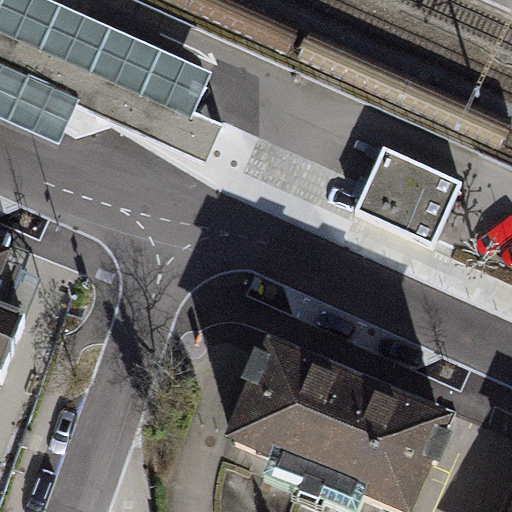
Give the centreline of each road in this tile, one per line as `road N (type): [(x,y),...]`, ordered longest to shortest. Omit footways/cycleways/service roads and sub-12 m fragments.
road 1 (tertiary): [(511,372),(167,237)]
road 2 (residential): [(167,237),(72,511)]
road 3 (tertiary): [(167,237),(0,170)]
